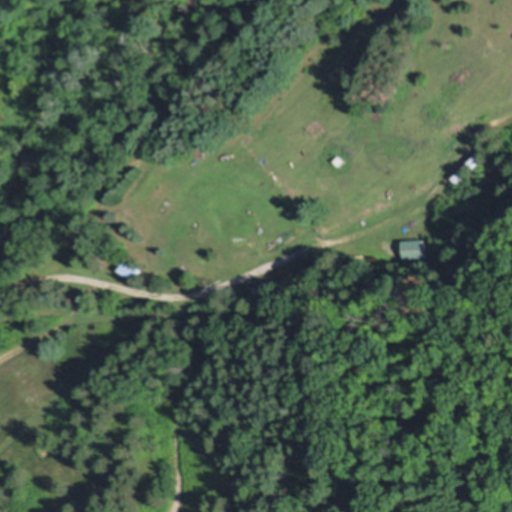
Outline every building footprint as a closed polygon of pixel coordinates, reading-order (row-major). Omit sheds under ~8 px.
[(344,160),(340,165),(334,160),(339,155),(344,160)] [(426,257),(404,258),(403,239),(425,238),(426,257)] [(86,243),(80,252),(75,249),(81,240),(86,243)] [(141,268),(135,279),(119,270),(126,259),(141,268)] [(265,287),(254,290),(251,281),(263,278),(265,287)]
